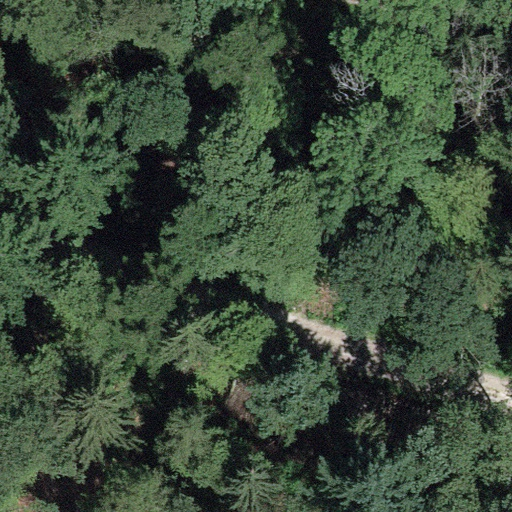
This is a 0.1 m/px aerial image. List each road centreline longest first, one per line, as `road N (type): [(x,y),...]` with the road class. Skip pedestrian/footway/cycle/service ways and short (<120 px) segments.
road 1 (track): [(0,222),(511,387)]
road 2 (track): [(379,0),(511,25)]
